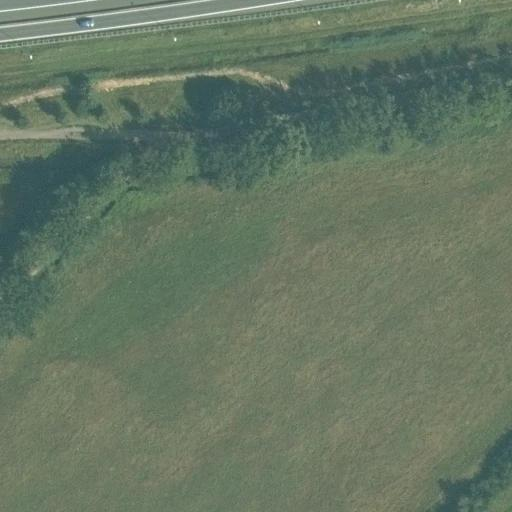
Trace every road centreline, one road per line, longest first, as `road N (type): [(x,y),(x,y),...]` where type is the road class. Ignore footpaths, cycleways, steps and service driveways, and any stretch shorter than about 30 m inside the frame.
road 1 (unclassified): [(163,139),(511,75)]
road 2 (motorway): [(0,36),(275,0)]
